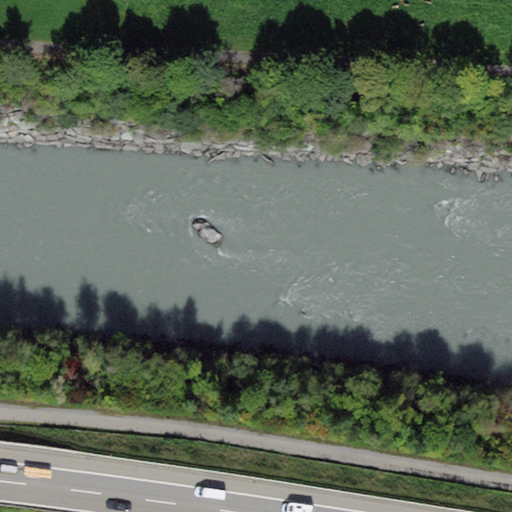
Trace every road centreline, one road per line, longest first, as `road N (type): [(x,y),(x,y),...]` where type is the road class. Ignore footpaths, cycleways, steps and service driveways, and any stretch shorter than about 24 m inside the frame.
road 1 (unclassified): [(0,418),(101,424),(511,485)]
road 2 (track): [(511,63),(0,40)]
road 3 (motorway): [(224,511),(0,481)]
